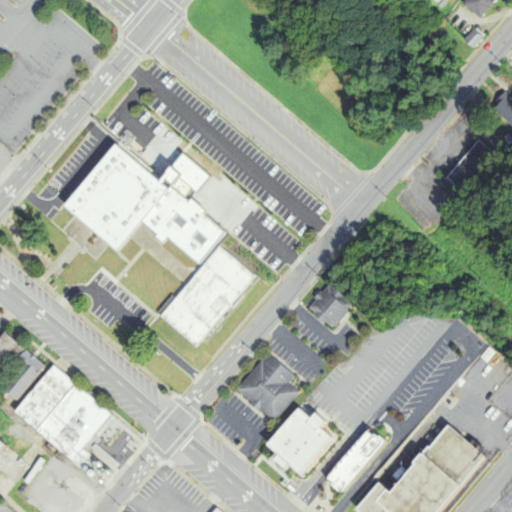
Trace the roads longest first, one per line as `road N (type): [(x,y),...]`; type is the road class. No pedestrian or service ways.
road 1 (secondary): [(266,511),(0,286)]
road 2 (tertiary): [(113,0),(360,204)]
road 3 (tertiary): [(172,428),(360,204)]
road 4 (secondary): [(0,197),(172,0)]
road 5 (residential): [(360,204),(511,28)]
